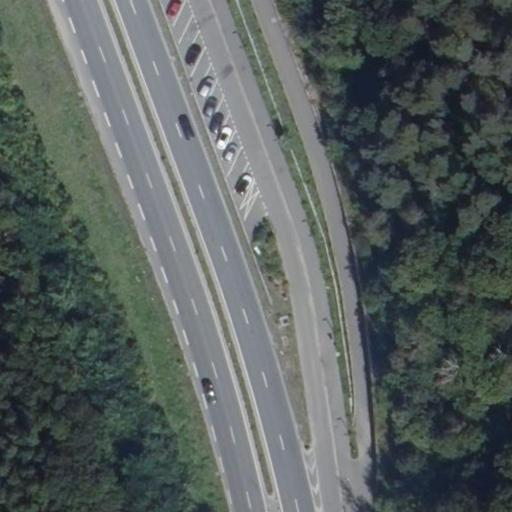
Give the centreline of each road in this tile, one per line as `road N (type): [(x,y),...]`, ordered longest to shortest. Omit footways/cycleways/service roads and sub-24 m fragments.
road 1 (primary): [(299,511),(239,301),(130,0)]
road 2 (primary): [(81,0),(194,306),(249,511)]
